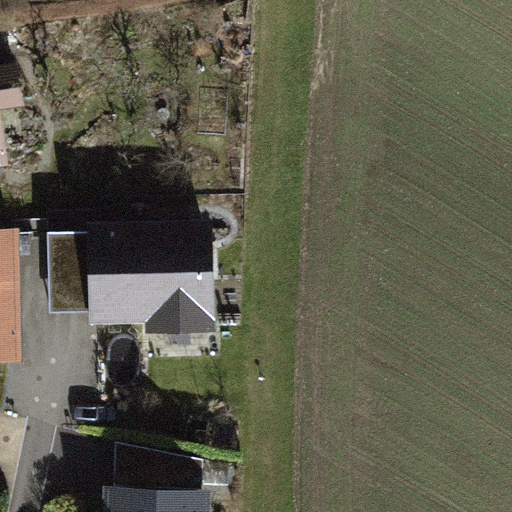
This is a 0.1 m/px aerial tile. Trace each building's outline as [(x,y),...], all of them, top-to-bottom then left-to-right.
[(54,234),(49,234),(49,256),(95,255),(96,313),(154,312),(154,321),(207,321),(206,228),(93,230),(92,213),(54,214),(54,234)] [(12,234),(0,234),(0,354),(15,354),(12,234)] [(52,314),(96,313),(95,255),(49,256),(52,314)] [(15,354),(0,354),(0,409),(1,410),(15,354)] [(114,485),(175,488),(175,452),(116,439),(114,485)] [(175,452),(175,488),(201,488),(202,458),(175,452)] [(199,511),(200,498),(114,495),(113,511),(199,511)]
